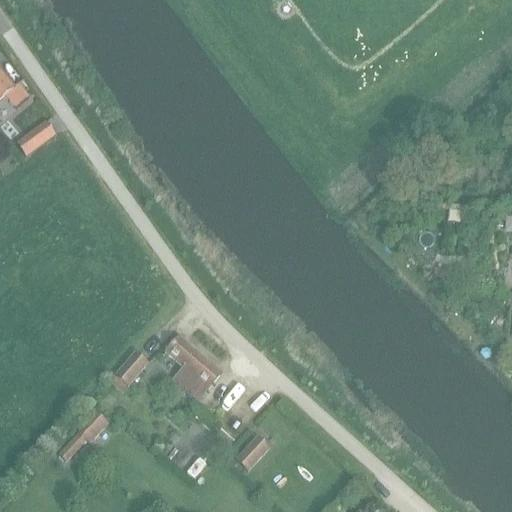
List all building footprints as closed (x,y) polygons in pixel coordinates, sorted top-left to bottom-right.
[(16,109),(24,102),(0,73),(0,101),(6,97),(16,109)] [(15,147),(23,158),(48,139),(41,129),(15,147)] [(196,403),(221,375),(179,338),(166,353),(183,369),(172,382),(196,403)] [(127,388),(147,365),(135,355),(115,378),(127,388)] [(86,442),(89,445),(107,426),(92,412),(75,432),(78,435),(58,457),(65,464),(86,442)] [(236,461),(247,472),(268,451),(256,440),(236,461)]
